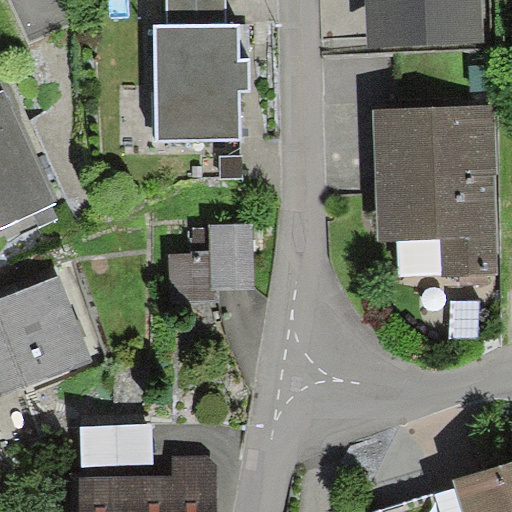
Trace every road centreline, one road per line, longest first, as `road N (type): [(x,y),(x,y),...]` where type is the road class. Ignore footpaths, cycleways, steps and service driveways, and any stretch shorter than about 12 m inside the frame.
road 1 (residential): [(292,386),(286,0)]
road 2 (residential): [(292,386),(451,386),(511,366)]
road 3 (residential): [(272,511),(292,386)]
